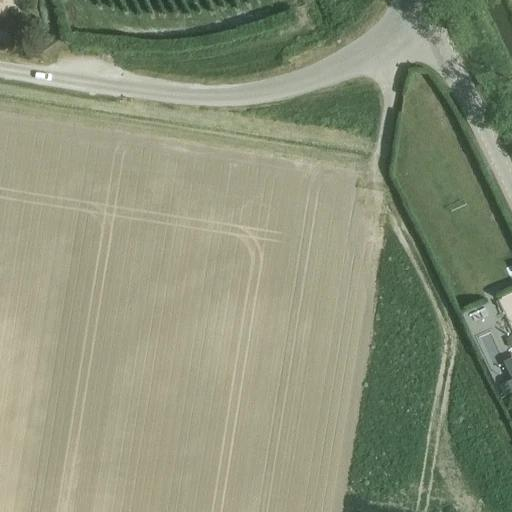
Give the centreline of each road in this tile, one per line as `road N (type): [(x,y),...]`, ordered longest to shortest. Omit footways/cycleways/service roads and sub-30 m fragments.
road 1 (track): [(322,511),(396,45)]
road 2 (tertiary): [(0,68),(212,98),(265,92),(434,28)]
road 3 (tertiary): [(511,189),(434,28)]
